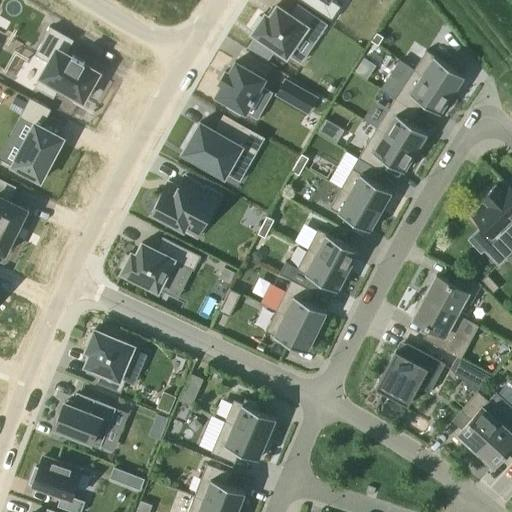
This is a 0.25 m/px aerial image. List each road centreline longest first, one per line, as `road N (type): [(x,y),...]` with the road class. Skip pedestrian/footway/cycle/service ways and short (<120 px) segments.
road 1 (residential): [(497,124),(471,127),(320,393)]
road 2 (residential): [(69,276),(320,393)]
road 3 (residential): [(185,59),(69,276)]
road 4 (residential): [(473,506),(320,393)]
road 5 (residential): [(69,276),(0,449)]
